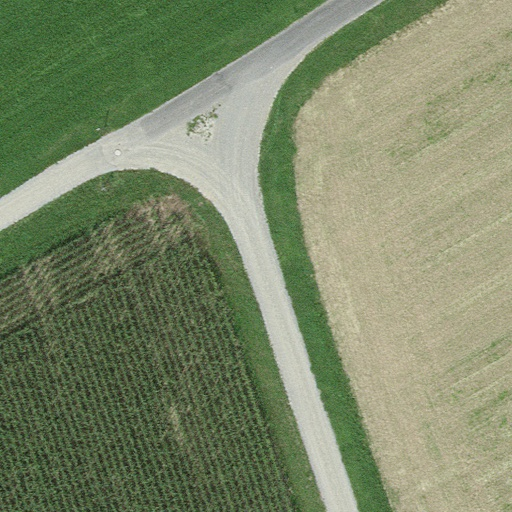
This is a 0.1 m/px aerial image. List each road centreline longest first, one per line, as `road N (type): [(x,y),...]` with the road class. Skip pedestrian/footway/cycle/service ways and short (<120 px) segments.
road 1 (track): [(366,0),(287,48),(215,128),(104,155),(0,220)]
road 2 (track): [(345,511),(215,128)]
